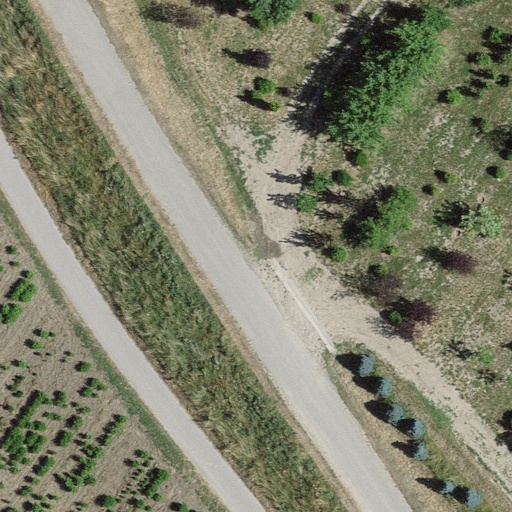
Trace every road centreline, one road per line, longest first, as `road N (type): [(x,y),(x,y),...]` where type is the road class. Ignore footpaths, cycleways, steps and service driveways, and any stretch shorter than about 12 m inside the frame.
road 1 (unclassified): [(391,511),(123,101),(70,0)]
road 2 (track): [(0,144),(79,283),(255,511)]
